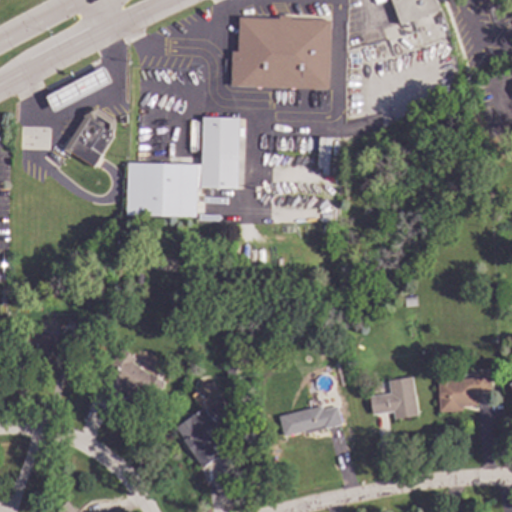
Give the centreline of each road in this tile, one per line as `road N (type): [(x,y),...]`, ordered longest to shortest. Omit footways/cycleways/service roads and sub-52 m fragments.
road 1 (residential): [(511,478),(297,511)]
road 2 (secondary): [(0,84),(167,0)]
road 3 (residential): [(147,511),(93,447),(23,421),(0,426)]
